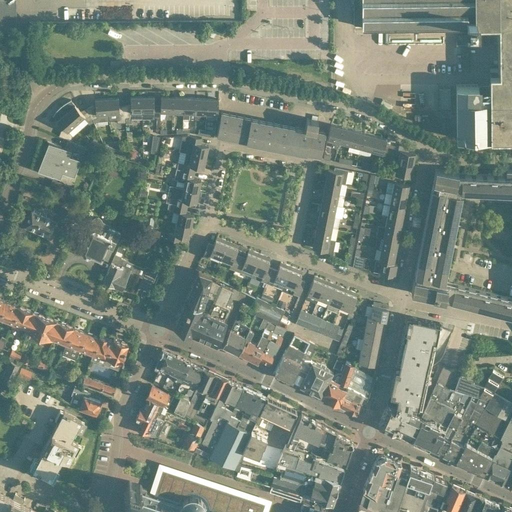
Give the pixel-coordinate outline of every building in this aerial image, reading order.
[(238,14),(237,0),(176,0),(177,15),(238,14)] [(499,23),(499,74),(490,74),(490,84),(456,85),(457,138),(511,137),(511,0),(353,0),(354,25),(466,24),(466,27),(476,27),(476,24),(499,23)] [(466,48),(475,48),(475,44),(470,44),(470,36),(456,36),(456,45),(466,45),(466,48)] [(19,57),(18,42),(0,43),(0,57),(9,57),(19,57)] [(439,89),(439,108),(451,108),(450,89),(439,89)] [(154,96),(142,97),(142,118),(153,118),(153,117),(160,117),(160,111),(160,105),(154,105),(154,96)] [(172,112),(172,97),(161,96),(160,105),(160,111),(167,112),(166,118),(172,119),(172,112)] [(118,97),(106,98),(108,120),(117,120),(118,123),(125,122),(124,105),(119,105),(118,97)] [(142,118),(142,97),(130,97),(130,105),(124,105),(125,122),(131,122),(131,118),(142,118)] [(183,113),(184,97),(172,97),(172,112),(183,113)] [(194,113),(195,98),(184,97),(183,113),(183,119),(194,119),(195,113),(194,113)] [(108,120),(106,98),(94,99),(95,104),(87,108),(93,122),(108,120)] [(206,114),(207,98),(195,98),(194,113),(195,113),(194,119),(206,120),(206,114)] [(218,99),(207,98),(206,114),(206,120),(216,120),(218,114),(218,99)] [(62,105),(60,106),(76,124),(80,128),(87,121),(88,124),(93,122),(87,108),(80,111),(70,100),(71,100),(70,99),(68,100),(66,102),(64,103),(62,105)] [(68,131),(76,124),(60,106),(55,111),(52,116),(53,116),(62,126),(58,136),(70,140),(72,136),(68,131)] [(305,128),(295,126),(221,112),(221,115),(218,128),(216,135),(226,137),(227,133),(232,134),(231,138),(241,140),(241,136),(246,137),(246,141),(255,143),(256,139),(261,140),(260,144),(270,146),(271,142),(276,143),(275,147),(285,149),(286,145),(291,146),(290,150),(321,156),(325,132),(316,130),(318,120),(307,118),(305,128)] [(338,142),(342,127),(331,124),(326,142),(332,143),(331,147),(337,148),(338,142)] [(349,145),(353,130),(342,127),(338,142),(349,145)] [(360,148),(364,133),(353,130),(349,145),(360,148)] [(371,151),(375,136),(364,133),(360,148),(371,151)] [(189,135),(188,142),(187,146),(192,147),(191,153),(191,154),(206,157),(208,145),(200,144),(201,138),(189,135)] [(387,139),(375,136),(371,151),(383,154),(385,144),(387,139)] [(69,156),(71,151),(47,141),(46,142),(48,142),(42,156),(44,156),(77,170),(81,161),(69,156)] [(106,151),(103,144),(92,141),(91,142),(96,147),(101,149),(106,151)] [(96,147),(91,142),(86,147),(95,150),(96,147)] [(78,144),(76,149),(83,152),(86,147),(78,144)] [(117,156),(115,149),(103,144),(106,151),(117,156)] [(385,144),(383,154),(382,158),(386,159),(386,158),(391,160),(395,146),(385,144)] [(400,151),(398,162),(413,165),(415,153),(408,152),(409,148),(404,147),(404,146),(399,145),(398,150),(400,151)] [(128,154),(127,154),(115,149),(117,156),(127,159),(128,154)] [(203,168),(206,157),(191,154),(191,153),(185,152),(183,164),(177,162),(176,169),(182,170),(194,172),(195,167),(203,168)] [(77,170),(44,156),(42,156),(37,169),(36,169),(60,179),(63,173),(75,177),(77,170)] [(110,162),(106,172),(116,177),(120,167),(110,162)] [(411,176),(413,165),(398,162),(396,173),(401,174),(411,176)] [(345,184),(348,170),(334,167),(334,170),(328,169),(327,170),(325,170),(324,175),(326,176),(325,180),(345,184)] [(176,169),(174,179),(177,180),(176,187),(198,191),(201,180),(193,178),(194,172),(182,170),(176,169)] [(414,279),(411,292),(418,294),(434,297),(436,297),(444,299),(445,299),(451,300),(450,300),(451,300),(481,308),(511,315),(511,298),(455,284),(445,281),(452,246),(462,195),(463,191),(475,192),(511,192),(511,170),(506,170),(506,175),(502,175),(494,175),(488,174),(458,173),(443,170),(436,169),(433,183),(432,189),(414,276),(416,276),(415,279),(414,279)] [(379,176),(375,175),(370,174),(367,189),(372,190),(374,183),(378,183),(379,176)] [(346,184),(345,184),(325,180),(323,191),(344,196),(346,184)] [(394,182),(388,181),(386,192),(407,196),(409,185),(394,182)] [(72,186),(63,183),(60,190),(69,193),(72,186)] [(170,186),(167,203),(174,204),(187,207),(188,201),(196,203),(198,191),(176,187),(170,186)] [(364,193),(359,192),(352,190),(350,196),(358,198),(362,199),(364,193)] [(342,207),(344,196),(323,191),(321,203),(336,205),(342,207)] [(405,208),(407,196),(392,193),(386,192),(384,202),(383,203),(405,208)] [(62,231),(74,208),(63,203),(58,213),(53,212),(53,211),(53,210),(40,208),(41,209),(39,213),(31,210),(24,225),(49,236),(53,227),(62,231)] [(334,217),(336,205),(321,203),(319,214),(334,217)] [(402,219),(405,208),(383,203),(381,214),(387,215),(387,216),(402,219)] [(174,211),(172,221),(176,222),(176,223),(191,226),(193,215),(185,213),(187,207),(174,204),(173,210),(173,211),(174,211)] [(331,228),(334,217),(319,214),(316,225),(331,228)] [(400,230),(402,219),(387,216),(385,226),(385,227),(400,230)] [(147,217),(144,232),(151,233),(153,218),(147,217)] [(82,241),(79,248),(82,250),(83,251),(84,253),(88,255),(91,254),(101,259),(106,247),(112,250),(119,233),(107,228),(106,230),(103,229),(105,224),(100,222),(100,221),(99,220),(99,219),(98,219),(97,218),(96,218),(95,218),(94,218),(93,219),(92,220),(92,221),(91,221),(91,222),(91,223),(92,224),(92,225),(92,226),(89,233),(87,234),(86,236),(87,239),(85,243),(82,241)] [(188,238),(191,226),(176,223),(174,234),(168,233),(167,239),(179,242),(180,236),(188,238)] [(329,239),(331,228),(316,225),(314,236),(329,239)] [(398,241),(400,230),(385,227),(385,226),(378,225),(376,236),(383,238),(398,241)] [(220,258),(227,241),(217,236),(213,244),(208,242),(202,256),(209,258),(210,254),(220,258)] [(335,240),(329,239),(314,236),(314,237),(312,237),(311,242),(313,243),(312,248),(326,250),(326,253),(332,254),(335,240)] [(396,252),(398,241),(383,238),(381,249),(396,252)] [(239,245),(227,241),(220,258),(231,262),(229,267),(235,269),(240,255),(235,253),(239,245)] [(240,255),(235,269),(251,275),(259,254),(248,249),(245,257),(240,255)] [(393,263),(396,252),(381,249),(378,261),(393,263)] [(115,254),(103,281),(122,289),(126,278),(130,269),(124,267),(127,261),(120,258),(120,257),(115,254)] [(251,275),(250,276),(261,280),(261,279),(267,282),(272,268),(267,266),(270,258),(259,254),(251,275)] [(363,270),(365,258),(359,256),(359,257),(354,256),(352,266),(363,270)] [(397,264),(393,263),(378,261),(382,261),(379,273),(394,276),(397,264)] [(284,284),(291,266),(280,262),(277,270),(272,268),(267,282),(282,288),(284,284)] [(302,271),(291,266),(284,284),(295,288),(293,292),(299,295),(305,281),(299,279),(302,271)] [(147,267),(143,275),(154,280),(153,282),(158,271),(157,273),(155,272),(155,271),(147,267)] [(238,290),(197,273),(174,326),(215,344),(231,307),(238,290)] [(318,298),(325,280),(314,276),(307,293),(318,298)] [(328,302),(336,285),(325,280),(318,298),(328,302)] [(339,306),(346,289),(336,285),(328,302),(329,302),(327,307),(337,312),(339,306)] [(357,293),(346,289),(339,306),(349,310),(350,311),(352,305),(357,293)] [(260,297),(271,302),(273,297),(262,292),(260,297)] [(277,324),(284,309),(256,297),(251,307),(257,310),(255,313),(268,319),(277,324)] [(0,318),(11,323),(18,307),(4,302),(0,313),(0,318)] [(367,316),(385,320),(388,305),(373,302),(370,316),(367,316)] [(257,310),(251,307),(242,303),(239,307),(254,314),(255,313),(257,310)] [(18,307),(11,323),(25,328),(31,311),(25,309),(25,308),(20,306),(20,307),(18,306),(18,307)] [(306,327),(311,314),(300,310),(295,323),(306,327)] [(25,328),(24,330),(38,335),(45,317),(44,316),(39,314),(31,311),(25,328)] [(321,318),(311,314),(306,327),(316,331),(319,325),(321,318)] [(406,315),(387,402),(378,424),(410,439),(420,417),(419,416),(429,368),(432,354),(439,322),(406,315)] [(383,331),(385,320),(367,316),(365,327),(383,331)] [(52,340),(53,338),(59,322),(52,319),(48,317),(48,318),(45,317),(38,335),(52,340)] [(263,330),(267,322),(268,320),(263,318),(259,327),(263,330)] [(230,328),(222,346),(230,349),(237,353),(249,328),(250,327),(236,320),(231,328),(230,328)] [(66,343),(72,328),(73,327),(71,327),(72,326),(66,324),(66,325),(59,322),(53,338),(66,343)] [(269,339),(275,326),(267,322),(263,330),(257,343),(248,359),(257,363),(259,360),(258,360),(269,339)] [(339,325),(334,338),(339,340),(342,331),(344,327),(339,325)] [(259,360),(268,365),(285,331),(275,326),(269,339),(258,360),(259,360)] [(381,342),(383,331),(365,327),(363,339),(381,342)] [(66,343),(62,353),(75,357),(79,348),(85,332),(72,328),(66,343)] [(257,343),(249,339),(254,331),(249,328),(237,353),(248,359),(257,343)] [(93,354),(93,352),(98,337),(85,332),(79,348),(93,354)] [(293,381),(300,385),(312,361),(310,359),(317,346),(294,334),(275,371),(274,370),(273,373),(292,382),(293,381)] [(93,352),(93,354),(106,359),(113,341),(111,340),(112,340),(107,338),(106,338),(100,336),(99,336),(98,337),(93,352)] [(113,341),(106,359),(120,364),(121,360),(122,360),(124,355),(124,354),(127,344),(126,344),(126,343),(121,341),(121,342),(113,339),(113,341)] [(379,353),(381,342),(363,339),(360,349),(379,353)] [(162,348),(158,356),(159,356),(154,369),(158,371),(153,381),(162,385),(176,355),(162,348)] [(376,365),(379,353),(360,349),(358,362),(376,365)] [(23,355),(21,361),(26,364),(29,357),(23,355)] [(176,390),(189,361),(176,355),(162,385),(175,391),(176,390)] [(331,375),(321,394),(325,397),(340,405),(346,389),(353,366),(355,362),(346,359),(345,362),(342,373),(341,372),(339,372),(338,372),(337,373),(336,373),(335,374),(334,375),(333,375),(332,375),(331,375)] [(10,361),(3,376),(15,382),(19,366),(10,361)] [(195,383),(203,367),(189,361),(176,390),(185,394),(186,392),(191,394),(195,383)] [(312,361),(300,385),(321,395),(333,371),(312,361)] [(373,377),(353,366),(346,389),(340,405),(356,413),(361,400),(367,403),(375,371),(373,377)] [(20,367),(17,375),(25,378),(28,370),(20,367)] [(200,403),(214,372),(203,367),(195,383),(198,384),(191,399),(200,403)] [(494,391),(500,381),(503,375),(492,369),(483,386),(459,378),(458,378),(457,381),(454,390),(454,391),(456,391),(456,390),(458,391),(464,393),(469,394),(472,395),(479,397),(489,401),(494,391)] [(216,402),(227,378),(214,372),(200,403),(196,412),(205,417),(206,416),(213,401),(216,402)] [(84,377),(82,384),(102,391),(104,384),(84,377)] [(212,418),(203,440),(214,445),(242,385),(227,378),(216,402),(209,417),(212,418)] [(500,437),(511,412),(511,388),(500,381),(494,391),(489,401),(475,423),(472,430),(469,436),(466,441),(455,460),(483,473),(495,451),(496,452),(503,438),(500,437)] [(434,449),(448,423),(464,393),(458,391),(456,390),(456,391),(454,391),(454,390),(449,388),(436,382),(421,416),(411,438),(412,439),(411,440),(423,445),(425,440),(429,443),(428,446),(430,447),(430,446),(434,448),(433,449),(434,449)] [(146,397),(148,398),(163,405),(163,404),(168,406),(174,393),(168,391),(167,393),(152,385),(146,397)] [(242,385),(214,445),(209,457),(238,470),(241,460),(244,450),(242,450),(251,431),(257,416),(266,396),(242,385)] [(73,396),(70,403),(77,406),(76,406),(96,413),(97,412),(98,411),(99,409),(98,408),(99,406),(100,402),(85,396),(87,392),(74,387),(71,396),(73,396)] [(450,439),(463,412),(460,410),(469,394),(464,393),(448,423),(434,449),(434,450),(442,454),(450,439)] [(196,412),(200,403),(191,399),(181,394),(174,409),(181,412),(181,414),(193,419),(194,419),(199,421),(200,420),(203,421),(205,417),(196,412)] [(472,430),(475,423),(489,401),(479,397),(472,395),(463,412),(450,439),(442,454),(455,460),(466,441),(469,436),(472,430)] [(266,396),(257,416),(287,429),(296,410),(285,405),(284,408),(275,404),(277,401),(266,396)] [(159,412),(163,405),(148,398),(143,410),(163,419),(165,415),(159,412)] [(140,408),(135,419),(140,422),(137,429),(147,434),(148,432),(149,432),(158,436),(165,420),(163,419),(143,410),(140,408)] [(84,422),(63,411),(49,436),(46,434),(46,433),(41,442),(42,442),(42,441),(46,443),(32,468),(50,478),(61,458),(68,462),(78,444),(71,440),(76,430),(79,432),(84,422)] [(511,412),(500,437),(503,438),(496,452),(495,451),(483,473),(503,482),(511,461),(511,412)] [(304,444),(315,420),(315,419),(313,419),(312,419),(301,413),(287,445),(293,447),(299,434),(300,434),(300,436),(301,436),(299,442),(304,444)] [(317,441),(323,424),(315,420),(304,444),(303,447),(310,450),(314,440),(317,441)] [(190,431),(200,435),(204,426),(195,422),(190,431)] [(351,439),(323,424),(317,441),(314,440),(310,450),(309,450),(346,462),(352,443),(351,439)] [(244,450),(241,460),(249,463),(259,466),(275,471),(278,462),(282,450),(263,445),(266,437),(251,431),(242,450),(244,450)] [(194,449),(199,437),(188,432),(183,444),(194,449)] [(278,462),(275,471),(278,472),(279,470),(285,471),(287,465),(309,471),(316,474),(340,481),(344,468),(328,463),(318,460),(319,457),(313,455),(313,454),(307,452),(307,453),(293,447),(287,445),(285,444),(282,450),(278,462)] [(419,511),(433,475),(410,465),(409,468),(400,465),(401,462),(392,459),(385,456),(386,456),(383,455),(382,455),(380,455),(378,456),(377,457),(376,458),(375,460),(372,467),(372,466),(367,477),(368,477),(365,483),(364,484),(364,485),(363,488),(362,489),(359,500),(358,500),(355,510),(354,511),(419,511)] [(511,461),(503,482),(511,485),(511,461)] [(261,511),(265,502),(162,468),(153,495),(145,492),(146,491),(146,488),(142,487),(142,486),(141,486),(141,485),(140,484),(139,485),(131,482),(131,481),(129,481),(128,481),(127,483),(128,483),(125,492),(124,492),(124,494),(125,494),(124,495),(126,495),(126,494),(130,496),(128,501),(127,501),(124,511),(125,511),(124,511),(261,511)] [(336,493),(340,481),(309,471),(308,474),(305,482),(313,484),(312,485),(336,493)] [(427,511),(439,478),(433,475),(419,511),(427,511)] [(271,486),(269,491),(300,501),(305,485),(281,478),(278,488),(271,486)] [(437,503),(446,481),(439,478),(427,511),(435,511),(436,510),(438,506),(437,503)] [(455,511),(456,510),(464,489),(451,483),(448,482),(440,501),(442,502),(439,511),(436,510),(435,511),(455,511)] [(332,504),(336,493),(312,485),(309,496),(332,504)] [(456,510),(455,511),(471,511),(478,495),(464,489),(456,510)] [(0,511),(57,511),(54,510),(53,511),(52,511),(45,508),(43,511),(36,511),(22,504),(25,499),(24,498),(23,500),(15,496),(16,494),(15,494),(12,499),(0,492),(0,511)] [(494,511),(498,503),(484,497),(478,495),(471,511),(494,511)] [(329,511),(330,509),(314,504),(313,504),(303,501),(300,509),(307,511),(306,511),(329,511)]
